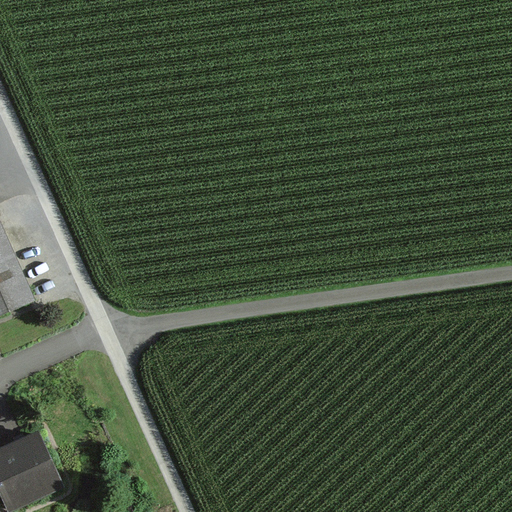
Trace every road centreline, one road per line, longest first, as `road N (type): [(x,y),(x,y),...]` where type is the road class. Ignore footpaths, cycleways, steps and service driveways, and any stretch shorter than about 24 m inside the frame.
road 1 (residential): [(187,511),(0,95)]
road 2 (track): [(511,275),(168,323),(109,339)]
